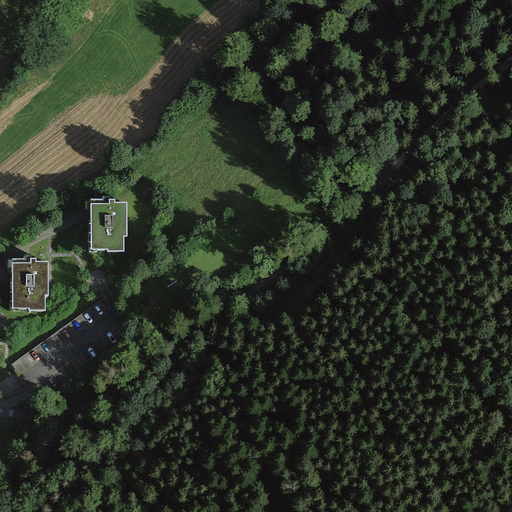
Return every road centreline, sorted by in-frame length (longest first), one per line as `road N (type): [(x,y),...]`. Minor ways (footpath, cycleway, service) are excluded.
road 1 (track): [(511,140),(378,187),(263,285),(97,403),(37,416),(0,413)]
road 2 (track): [(378,187),(408,149),(511,60)]
